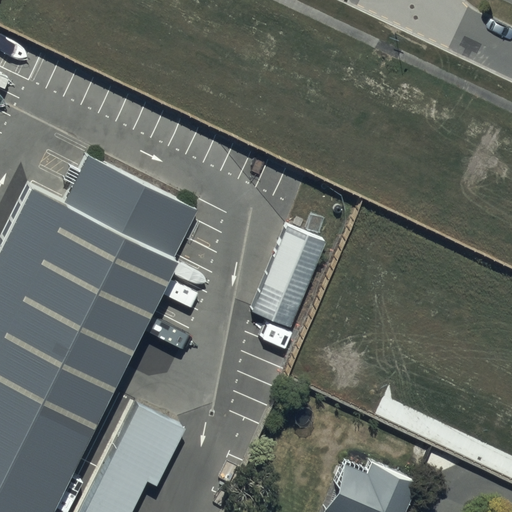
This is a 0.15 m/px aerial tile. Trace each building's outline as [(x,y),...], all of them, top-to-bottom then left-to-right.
[(42,511),(194,199),(88,149),(69,188),(34,171),(0,242),(0,511),(42,511)] [(323,236),(285,220),(246,308),(284,324),(323,236)] [(359,331),(312,311),(299,342),(346,362),(359,331)] [(133,511),(175,428),(131,407),(78,511),(133,511)] [(370,470),(341,457),(322,500),(349,511),(426,511),(429,506),(404,495),(416,469),(378,452),(370,470)]
